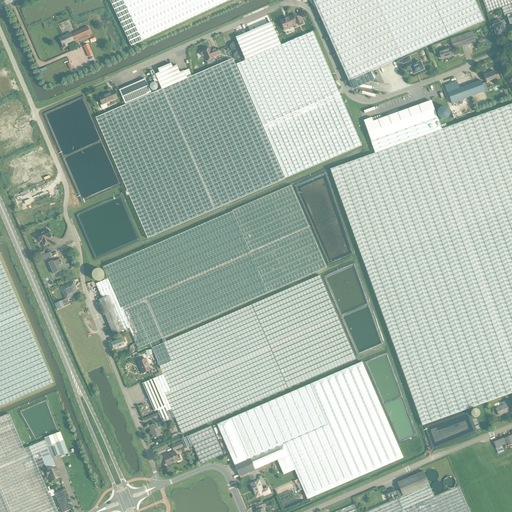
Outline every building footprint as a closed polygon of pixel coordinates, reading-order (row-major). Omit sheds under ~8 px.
[(109,0),(131,46),(142,41),(131,17),(122,0),(109,0)] [(122,0),(131,17),(142,41),(145,40),(230,0),(122,0)] [(370,72),(484,21),(474,0),(312,0),(348,81),(350,80),(354,89),(374,80),(370,72)] [(511,0),(482,0),(487,13),(501,8),(504,16),(507,16),(510,24),(511,23),(511,0)] [(295,18),(293,19),(292,16),(280,21),(284,30),(284,29),(285,31),(289,29),(289,28),(296,25),(294,22),(296,21),(298,24),(301,23),(298,16),(295,18)] [(505,22),(504,20),(500,21),(501,23),(493,26),(495,31),(494,31),(495,34),(496,34),(497,35),(501,33),(502,34),(505,33),(504,29),(506,28),(504,23),(505,22)] [(271,22),(235,38),(245,60),(236,64),(271,145),(285,179),(362,146),(313,31),(281,45),(280,44),(279,40),(271,22)] [(88,27),(76,32),(71,34),(70,33),(66,34),(67,35),(59,38),(63,48),(68,46),(67,44),(79,39),(79,40),(89,36),(88,35),(91,33),(88,27)] [(453,49),(475,41),(472,32),(450,39),(453,49)] [(220,54),(217,48),(211,51),(210,48),(202,51),(203,52),(201,53),(203,57),(204,56),(206,61),(214,58),(213,57),(220,54)] [(448,56),(449,57),(453,55),(451,48),(438,52),(441,58),(448,56)] [(155,74),(162,89),(151,94),(145,79),(119,90),(125,105),(95,118),(147,238),(218,208),(285,179),(232,59),(192,76),(189,69),(180,73),(177,65),(172,67),(171,63),(158,69),(159,73),(155,74)] [(410,67),(413,74),(419,71),(420,72),(424,71),(423,70),(424,69),(423,66),(422,67),(420,62),(410,67)] [(493,71),(483,75),(486,82),(496,78),(493,71)] [(451,104),(487,91),(485,83),(482,84),(481,81),(459,88),(457,81),(445,86),(451,104)] [(117,98),(114,91),(99,98),(102,104),(101,105),(100,106),(102,109),(103,109),(107,107),(107,106),(106,103),(117,98)] [(363,121),(374,152),(441,129),(431,101),(373,122),(372,118),(363,121)] [(374,152),(330,169),(364,263),(422,426),(511,393),(511,103),(441,129),(374,152)] [(113,335),(129,328),(138,349),(162,339),(165,337),(267,293),(268,293),(327,268),(291,185),(232,211),(103,267),(108,279),(96,284),(102,298),(98,300),(113,335)] [(51,237),(48,230),(37,234),(40,242),(42,241),(44,246),(50,243),(49,240),(48,241),(47,239),(51,237)] [(53,274),(61,271),(59,266),(62,264),(60,259),(54,262),(53,260),(48,263),(53,274)] [(0,405),(53,382),(0,260),(0,405)] [(355,359),(319,275),(166,342),(165,337),(162,339),(163,343),(151,348),(160,368),(157,369),(159,372),(154,374),(156,378),(154,378),(142,384),(149,398),(154,411),(157,410),(159,414),(160,414),(163,423),(175,418),(182,434),(355,359)] [(73,282),(61,288),(66,299),(78,294),(73,282)] [(62,301),(54,304),(57,309),(64,306),(62,301)] [(114,349),(124,345),(123,343),(126,342),(123,334),(117,336),(119,340),(111,343),(114,349)] [(145,358),(138,362),(143,374),(150,370),(145,358)] [(284,475),(295,470),(307,499),(363,475),(403,458),(362,362),(217,424),(234,465),(250,458),(255,470),(277,460),(284,475)] [(511,408),(507,400),(501,403),(502,406),(496,409),(499,416),(509,412),(509,410),(511,409),(511,408)] [(9,414),(0,417),(0,511),(57,511),(50,494),(49,494),(38,467),(45,465),(47,471),(56,468),(52,458),(60,455),(61,456),(68,453),(60,432),(57,433),(43,438),(44,440),(24,449),(9,414)] [(156,423),(149,426),(154,438),(161,435),(156,423)] [(185,449),(193,445),(201,464),(223,454),(211,426),(181,439),(185,449)] [(496,448),(498,454),(504,451),(501,446),(506,444),(503,438),(493,442),(496,448)] [(181,442),(172,446),(174,451),(183,447),(181,442)] [(167,454),(163,456),(167,464),(176,461),(176,462),(181,460),(179,455),(177,456),(175,451),(174,451),(167,454)] [(234,465),(239,476),(255,470),(250,458),(234,465)] [(47,471),(46,471),(48,475),(46,475),(47,478),(49,477),(51,481),(60,477),(56,467),(56,468),(47,471)] [(400,489),(396,491),(399,497),(429,485),(423,471),(397,482),(400,489)] [(270,493),(268,488),(262,490),(259,481),(252,484),(255,492),(254,493),(256,497),(264,494),(264,495),(270,493)] [(469,511),(459,486),(434,497),(429,485),(399,497),(399,498),(365,511),(469,511)] [(390,501),(398,498),(394,488),(386,492),(390,501)] [(68,503),(69,503),(65,494),(63,490),(54,493),(56,498),(57,498),(62,511),(64,511),(71,510),(68,503)]
